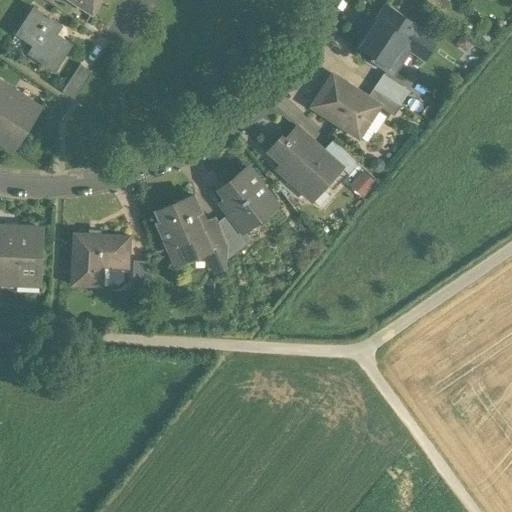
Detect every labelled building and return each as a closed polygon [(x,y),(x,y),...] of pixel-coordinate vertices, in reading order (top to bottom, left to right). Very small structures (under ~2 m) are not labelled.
[(99,0),(68,0),(91,14),(99,0)] [(473,17),(446,0),(424,0),(424,2),(465,29),(473,17)] [(425,29),(387,3),(374,22),(377,24),(359,50),(390,72),(407,48),(425,60),(438,42),(424,32),(425,29)] [(60,26),(33,8),(18,30),(35,42),(27,54),(53,71),(71,45),(55,34),(60,26)] [(79,65),(61,92),(73,99),(91,73),(79,65)] [(409,91),(383,74),(373,89),(399,106),(409,91)] [(367,98),(334,75),(313,106),(357,136),(378,106),(367,98)] [(40,109),(0,82),(0,138),(14,148),(40,109)] [(399,106),(373,89),(367,98),(378,106),(393,115),(399,106)] [(324,152),(298,128),(285,141),(282,138),(268,153),(288,172),(283,177),(303,196),(314,184),(318,188),(337,167),(339,165),(324,152)] [(357,165),(332,143),(324,152),(339,165),(337,167),(347,176),(357,165)] [(276,206),(247,167),(219,189),(229,203),(222,208),(228,216),(239,231),(241,230),(259,216),(260,218),(276,206)] [(193,195),(156,209),(160,221),(157,222),(167,247),(175,244),(182,261),(211,250),(217,266),(226,267),(226,257),(227,246),(217,225),(208,229),(193,195)] [(239,231),(228,216),(217,223),(217,225),(227,246),(226,257),(249,243),(241,230),(239,231)] [(41,229),(0,226),(0,283),(38,285),(41,229)] [(129,236),(73,234),(70,286),(97,287),(97,267),(128,269),(129,236)] [(147,262),(132,261),(130,291),(145,292),(147,262)]
